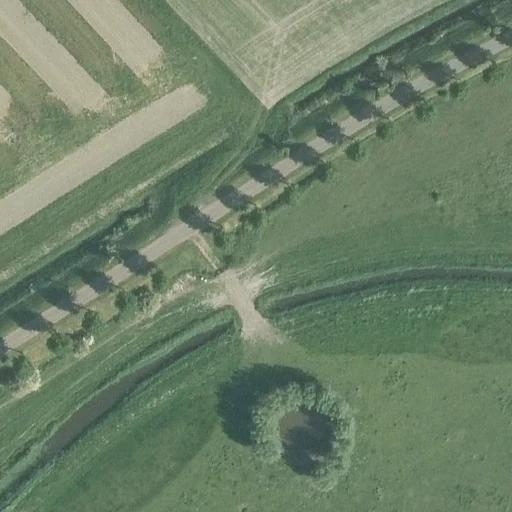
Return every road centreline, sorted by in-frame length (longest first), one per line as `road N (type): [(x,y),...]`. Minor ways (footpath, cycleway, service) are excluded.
road 1 (track): [(0,349),(356,122),(511,37)]
road 2 (track): [(260,338),(195,225),(256,144),(240,119)]
